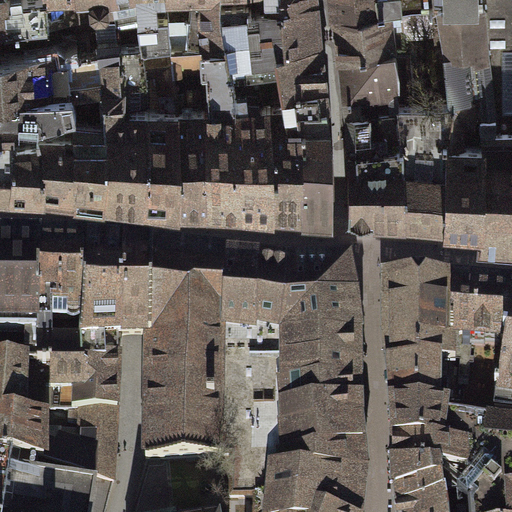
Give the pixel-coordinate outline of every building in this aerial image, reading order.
[(0,0),(0,22),(9,22),(6,0),(0,0)] [(6,0),(9,22),(58,18),(78,17),(77,0),(6,0)] [(114,0),(92,0),(93,9),(96,11),(106,11),(108,7),(115,7),(114,0)] [(137,0),(114,0),(115,7),(118,19),(139,18),(137,0)] [(167,0),(137,0),(139,18),(142,40),(143,49),(172,45),(167,0)] [(167,0),(172,45),(205,43),(230,42),(225,13),(225,3),(224,0),(167,0)] [(310,0),(249,0),(249,1),(249,11),(285,6),(295,2),(310,0)] [(323,40),(317,0),(310,0),(295,2),(285,6),(291,44),(323,40)] [(333,0),(335,15),(380,11),(378,0),(333,0)] [(378,0),(380,11),(435,4),(434,0),(378,0)] [(483,238),(511,240),(511,0),(434,0),(435,4),(440,3),(443,28),(446,48),(450,95),(480,95),(485,130),(484,224),(483,238)] [(249,1),(225,3),(225,13),(230,42),(232,71),(259,68),(256,49),(278,47),(279,50),(291,49),(291,44),(285,6),(249,11),(249,1)] [(380,11),(335,15),(341,54),(395,46),(399,105),(415,104),(412,45),(408,46),(406,34),(443,28),(440,3),(435,4),(380,11)] [(0,93),(21,93),(21,90),(47,89),(55,88),(72,86),(104,84),(124,80),(121,41),(121,30),(118,19),(115,7),(108,7),(106,11),(96,11),(104,48),(58,56),(58,44),(0,51),(0,93)] [(0,22),(0,51),(58,44),(58,18),(9,22),(0,22)] [(123,106),(147,107),(148,101),(147,71),(143,49),(142,40),(121,41),(124,80),(123,106)] [(327,86),(323,40),(291,44),(291,49),(279,50),(280,66),(284,89),(327,86)] [(230,42),(205,43),(206,105),(235,105),(232,71),(230,42)] [(205,43),(172,45),(175,67),(178,85),(179,106),(206,105),(205,43)] [(172,45),(143,49),(147,71),(156,70),(161,99),(148,101),(147,107),(179,106),(178,85),(175,67),(172,45)] [(341,54),(350,144),(375,143),(374,107),(399,105),(395,46),(341,54)] [(235,105),(272,101),(268,68),(280,66),(279,50),(278,47),(256,49),(259,68),(232,71),(235,105)] [(105,115),(105,196),(144,201),(147,107),(123,106),(124,80),(104,84),(103,114),(105,115)] [(74,105),(75,113),(103,114),(104,84),(72,86),(74,105)] [(47,89),(21,90),(21,93),(20,121),(74,105),(72,86),(47,89)] [(301,114),(330,114),(327,86),(284,89),(286,103),(288,116),(301,114)] [(21,93),(0,93),(0,126),(13,127),(20,127),(20,121),(21,93)] [(445,222),(484,224),(485,130),(480,95),(450,95),(450,101),(445,222)] [(235,105),(239,207),(273,210),(272,103),(272,101),(235,105)] [(407,220),(445,222),(450,101),(415,104),(399,105),(407,220)] [(272,103),(273,210),(302,212),(301,114),(288,116),(286,103),(272,103)] [(179,106),(179,205),(209,206),(206,105),(179,106)] [(239,207),(235,105),(206,105),(209,206),(239,207)] [(350,216),(407,220),(399,105),(374,107),(375,143),(350,144),(350,216)] [(147,107),(144,201),(179,205),(179,106),(147,107)] [(75,122),(74,193),(105,196),(105,115),(103,114),(75,113),(75,122)] [(301,114),(302,212),(334,214),(333,142),(330,114),(301,114)] [(44,191),(74,193),(75,122),(39,124),(39,129),(44,191)] [(13,127),(0,126),(0,186),(11,188),(13,135),(13,127)] [(11,188),(44,191),(39,129),(13,135),(11,188)] [(0,324),(39,327),(42,241),(0,239),(0,324)] [(80,339),(82,242),(42,241),(39,327),(39,339),(80,339)] [(138,247),(127,245),(82,242),(80,339),(123,338),(136,339),(148,338),(150,247),(138,247)] [(183,252),(150,247),(148,338),(147,460),(171,458),(221,456),(222,333),(224,258),(183,252)] [(281,336),(286,265),(224,258),(222,333),(258,337),(258,332),(281,336)] [(350,264),(286,265),(281,336),(360,335),(356,294),(350,264)] [(455,285),(385,283),(385,341),(387,363),(451,362),(455,362),(455,285)] [(455,362),(451,362),(446,408),(497,415),(506,344),(509,345),(511,317),(511,289),(455,285),(455,362)] [(511,317),(509,345),(506,344),(497,415),(511,416),(511,317)] [(222,333),(221,456),(233,456),(233,497),(255,498),(254,511),(265,511),(269,464),(279,465),(279,455),(282,454),(281,402),(281,336),(258,332),(258,337),(222,333)] [(281,402),(360,398),(360,335),(281,336),(281,402)] [(119,411),(123,338),(80,339),(39,339),(39,363),(51,364),(51,378),(52,390),(62,389),(61,410),(80,409),(119,411)] [(0,453),(14,455),(45,459),(45,429),(45,417),(41,417),(24,415),(23,407),(25,361),(0,359),(0,453)] [(39,363),(25,361),(23,407),(42,408),(43,378),(51,378),(51,364),(39,363)] [(446,408),(451,362),(387,363),(391,402),(446,408)] [(43,378),(42,408),(50,409),(52,390),(51,378),(43,378)] [(279,465),(366,474),(360,398),(281,402),(282,454),(279,455),(279,465)] [(446,408),(391,402),(395,438),(443,444),(446,408)] [(42,408),(23,407),(24,415),(41,417),(42,408)] [(469,511),(511,511),(511,416),(497,415),(446,408),(443,444),(469,447),(468,473),(468,479),(456,479),(459,505),(470,504),(469,511)] [(45,429),(45,459),(115,480),(119,411),(80,409),(80,430),(45,429)] [(443,444),(395,438),(396,489),(398,507),(445,497),(440,471),(468,473),(469,447),(443,444)] [(0,511),(4,511),(14,455),(0,453),(0,511)] [(45,459),(14,455),(4,511),(91,511),(96,483),(43,476),(45,459)] [(265,511),(314,511),(318,505),(335,511),(362,511),(366,474),(279,465),(269,464),(265,511)] [(446,511),(445,497),(398,507),(398,511),(446,511)]
